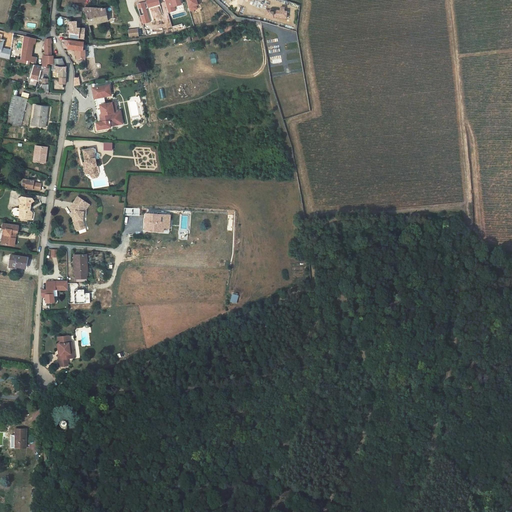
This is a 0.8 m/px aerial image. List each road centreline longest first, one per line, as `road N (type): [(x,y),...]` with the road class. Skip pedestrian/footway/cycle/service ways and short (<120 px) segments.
road 1 (track): [(328,511),(371,413),(360,341),(343,303),(329,303),(292,348),(247,378),(116,386),(73,409),(49,411),(44,511)]
road 2 (residential): [(51,34),(67,63),(34,328),(34,365),(49,411)]
road 3 (track): [(448,0),(460,115),(473,137),(476,233),(491,247),(511,247)]
